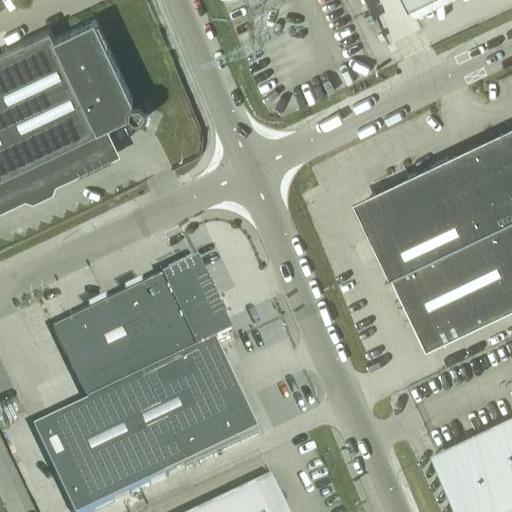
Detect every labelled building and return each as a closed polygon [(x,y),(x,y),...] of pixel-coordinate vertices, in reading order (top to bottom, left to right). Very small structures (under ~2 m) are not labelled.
[(142,120),(148,113),(147,105),(141,99),(133,99),(95,18),(55,37),(50,27),(0,51),(0,199),(27,186),(30,192),(49,183),(47,177),(107,148),(98,129),(127,115),(133,120),(142,120)] [(511,125),(506,128),(493,138),(464,152),(448,156),(376,190),(368,198),(365,207),(366,218),(391,271),(389,272),(390,274),(391,273),(405,300),(426,346),(511,304),(511,125)] [(216,347),(233,339),(199,266),(163,283),(164,284),(54,336),(88,407),(34,433),(71,511),(97,511),(168,478),(258,435),(216,347)] [(511,511),(511,415),(436,451),(464,511),(511,511)] [(208,511),(285,511),(271,482),(208,511)]
